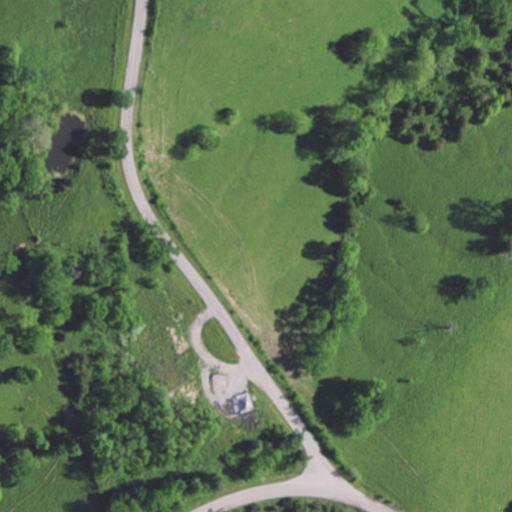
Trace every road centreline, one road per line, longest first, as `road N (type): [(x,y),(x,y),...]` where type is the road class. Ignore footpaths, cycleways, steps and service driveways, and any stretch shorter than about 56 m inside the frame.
road 1 (secondary): [(334,492),(140,199),(125,142),(141,0)]
road 2 (secondary): [(201,511),(291,488),(334,492),(386,511)]
